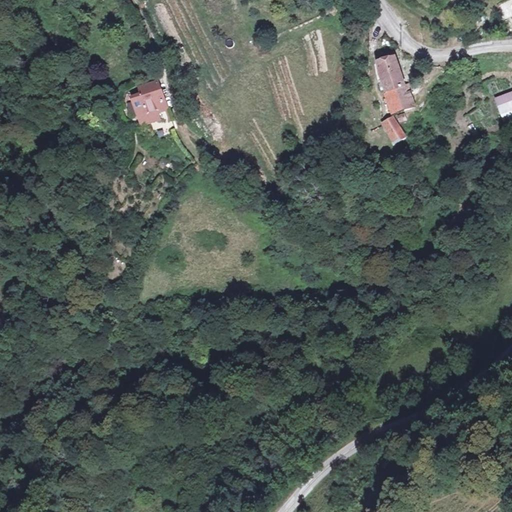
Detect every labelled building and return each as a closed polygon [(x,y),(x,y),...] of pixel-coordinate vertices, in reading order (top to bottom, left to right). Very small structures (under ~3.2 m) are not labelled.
[(511,4),(511,2),(511,0),(499,0),(492,6),(494,14),(503,12),(502,7),(511,4)] [(511,0),(511,2),(511,4),(502,7),(503,12),(511,8),(511,0)] [(374,57),(379,78),(399,71),(394,51),(374,57)] [(379,78),(381,87),(393,83),(400,108),(412,104),(405,80),(402,81),(399,71),(379,78)] [(134,92),(152,83),(148,73),(129,83),(132,88),(134,92)] [(160,101),(152,83),(134,92),(126,96),(125,97),(124,98),(132,114),(160,101)] [(393,83),(381,87),(388,111),(400,108),(393,83)] [(132,88),(124,92),(126,96),(134,92),(132,88)] [(505,105),(500,88),(479,94),(484,111),(503,106),(505,105)] [(506,116),(503,106),(484,111),(487,121),(506,116)] [(471,109),(474,120),(479,119),(476,108),(471,109)] [(385,112),(385,111),(373,115),(382,136),(394,131),(385,112)] [(404,119),(402,111),(394,113),(397,122),(404,119)]
